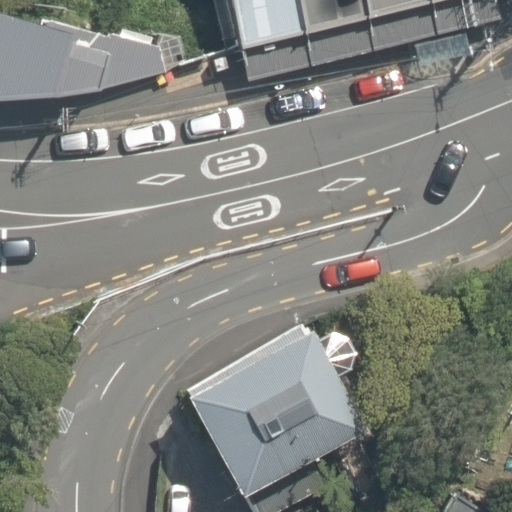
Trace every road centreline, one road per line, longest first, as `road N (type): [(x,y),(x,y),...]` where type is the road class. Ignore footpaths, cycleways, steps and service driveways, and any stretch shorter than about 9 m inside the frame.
road 1 (residential): [(485,118),(486,183),(448,218),(197,297),(95,397),(80,511)]
road 2 (tertiary): [(0,223),(143,204),(485,118)]
